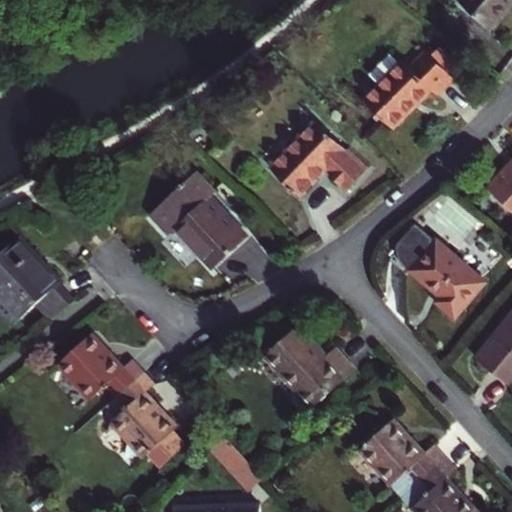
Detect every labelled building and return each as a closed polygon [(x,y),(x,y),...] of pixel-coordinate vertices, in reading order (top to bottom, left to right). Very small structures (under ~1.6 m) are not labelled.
[(511,0),(460,0),(460,1),(494,28),(511,3),(511,0)] [(408,64),(405,68),(392,59),(375,81),(387,91),(373,109),(404,134),(438,91),(445,96),(460,75),(429,52),(416,70),(408,64)] [(323,126),(278,172),(307,201),(333,174),(355,195),(374,175),(323,126)] [(511,158),(489,187),(511,206),(511,158)] [(217,263),(247,235),(211,197),(216,192),(195,171),(154,210),(173,230),(179,224),(217,263)] [(456,317),(486,280),(437,240),(435,242),(415,225),(393,252),(413,268),(411,270),(444,297),(439,303),(456,317)] [(60,283),(20,239),(0,256),(0,295),(20,318),(34,307),(49,323),(52,320),(73,304),(57,286),(60,283)] [(511,314),(477,359),(511,387),(511,314)] [(314,408),(355,370),(337,349),(329,356),(301,326),(268,356),(314,408)] [(93,399),(107,386),(116,397),(142,373),(133,363),(125,370),(93,334),(60,363),(93,399)] [(177,427),(146,392),(145,391),(152,385),(142,373),(116,397),(127,408),(112,421),(144,456),(177,427)] [(394,419),(361,450),(393,485),(408,471),(419,483),(441,464),(446,460),(434,447),(426,454),(394,419)] [(221,430),(208,446),(250,491),(265,478),(227,437),(221,430)] [(419,483),(429,494),(414,508),(417,511),(478,511),(447,477),(455,470),(446,460),(441,464),(419,483)]
